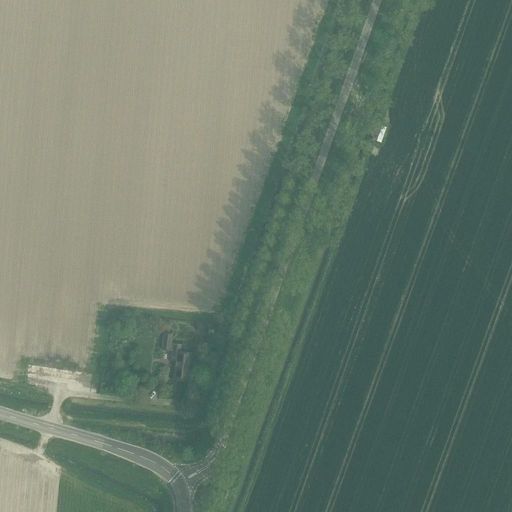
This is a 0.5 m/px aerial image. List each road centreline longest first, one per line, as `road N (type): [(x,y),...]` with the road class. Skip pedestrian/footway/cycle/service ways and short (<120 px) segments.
road 1 (unclassified): [(229,421),(377,0)]
road 2 (track): [(289,249),(322,205),(349,144),(352,71)]
road 3 (secondary): [(177,483),(149,460),(0,413)]
